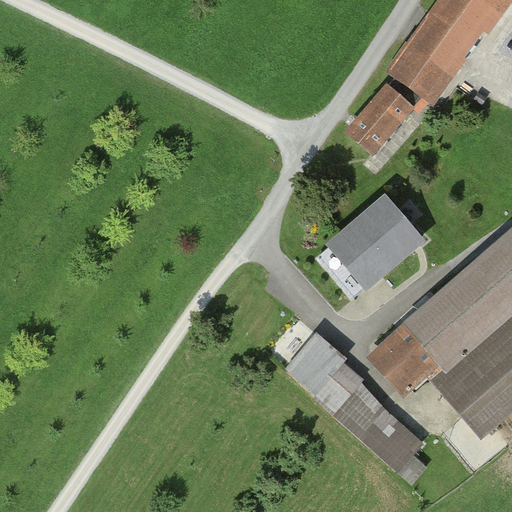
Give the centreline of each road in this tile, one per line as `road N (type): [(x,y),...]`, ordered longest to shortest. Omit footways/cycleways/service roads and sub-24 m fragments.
road 1 (track): [(59,511),(209,288),(263,226),(306,147)]
road 2 (track): [(511,230),(353,343),(253,237)]
road 3 (track): [(306,147),(18,0)]
road 4 (track): [(306,147),(410,0)]
